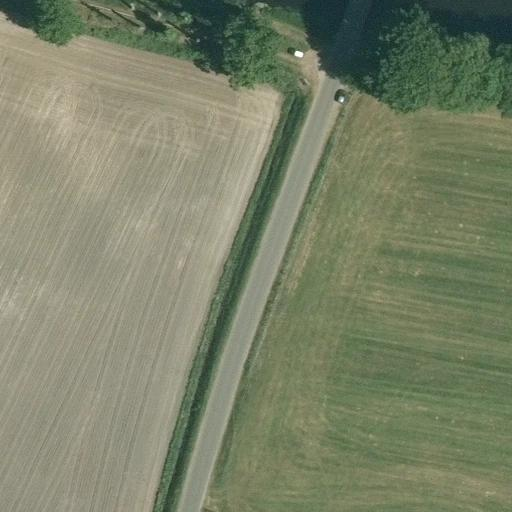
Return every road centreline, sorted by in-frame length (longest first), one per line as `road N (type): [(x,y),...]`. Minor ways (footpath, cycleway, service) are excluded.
road 1 (unclassified): [(186,511),(360,0)]
road 2 (track): [(65,0),(340,63)]
